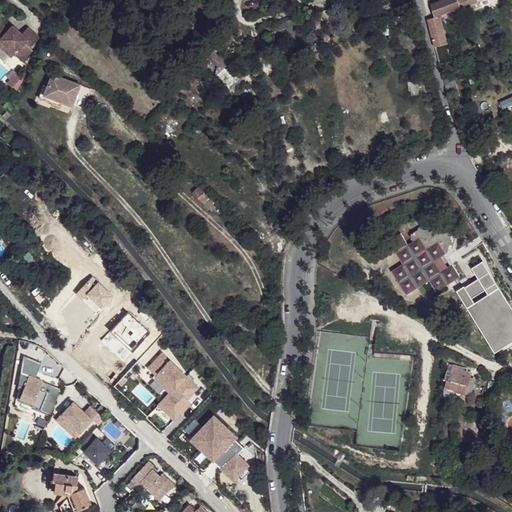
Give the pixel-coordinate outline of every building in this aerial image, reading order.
[(478,2),(477,0),(442,0),(432,4),(436,17),(439,17),(442,16),(442,13),(443,12),(445,16),(461,9),(478,2)] [(434,47),(447,44),(439,17),(436,17),(428,20),(434,47)] [(0,46),(12,57),(14,53),(22,61),(33,49),(31,47),(40,37),(28,27),(23,34),(18,29),(15,33),(10,28),(9,29),(1,22),(0,23),(0,46)] [(240,76),(231,64),(224,69),(233,81),(240,76)] [(227,86),(233,81),(224,69),(217,74),(227,86)] [(17,72),(11,78),(16,83),(22,77),(17,72)] [(81,85),(54,74),(48,87),(44,86),(39,97),(53,102),(52,104),(60,108),(63,102),(72,105),(75,100),(81,85)] [(11,78),(7,82),(12,87),(16,83),(11,78)] [(448,99),(457,96),(453,78),(443,81),(445,91),(448,99)] [(502,108),(511,104),(511,95),(499,100),(502,108)] [(205,203),(209,198),(197,187),(191,192),(198,198),(204,204),(205,203)] [(213,209),(218,205),(210,198),(209,198),(205,203),(213,209)] [(429,281),(437,292),(460,278),(453,266),(446,270),(439,260),(448,255),(452,234),(449,230),(429,225),(427,225),(413,235),(411,236),(411,238),(414,242),(408,246),(401,234),(389,242),(403,265),(392,271),(407,295),(429,281)] [(37,269),(26,253),(17,259),(21,265),(28,275),(37,269)] [(446,270),(453,266),(454,265),(448,255),(439,260),(446,270)] [(21,265),(17,259),(2,269),(6,274),(21,265)] [(472,269),(478,278),(489,272),(482,262),(472,269)] [(463,286),(456,291),(466,307),(472,304),(495,339),(511,328),(511,316),(495,290),(498,287),(489,272),(478,278),(464,287),(463,286)] [(82,294),(76,300),(82,306),(79,310),(84,316),(86,313),(93,320),(107,307),(103,302),(105,300),(101,296),(109,289),(98,278),(89,287),(82,294)] [(511,341),(511,306),(498,287),(495,290),(511,316),(511,328),(495,339),(472,304),(466,307),(495,352),(511,341)] [(73,297),(76,300),(82,294),(79,291),(73,297)] [(76,313),(87,325),(93,320),(86,313),(84,316),(79,310),(76,313)] [(241,333),(242,323),(226,321),(225,331),(241,333)] [(242,323),(241,333),(259,334),(260,325),(242,323)] [(47,419),(60,388),(34,377),(39,363),(36,361),(34,359),(23,355),(15,406),(47,419)] [(465,394),(469,377),(446,372),(444,380),(446,381),(444,389),(443,396),(449,397),(451,392),(465,394)] [(471,393),(474,378),(469,377),(465,394),(470,396),(471,393)] [(93,416),(100,422),(105,417),(91,404),(87,409),(75,398),(58,417),(76,434),(93,416)] [(111,449),(92,431),(79,445),(98,463),(111,449)] [(154,467),(148,461),(125,485),(131,491),(140,482),(153,495),(157,491),(163,496),(173,485),(167,479),(164,482),(152,470),(154,467)] [(78,475),(53,472),(52,480),(55,481),(53,491),(70,495),(76,510),(88,505),(85,495),(88,494),(85,487),(79,489),(78,487),(76,483),(78,475)] [(157,491),(153,495),(159,500),(163,496),(157,491)]
